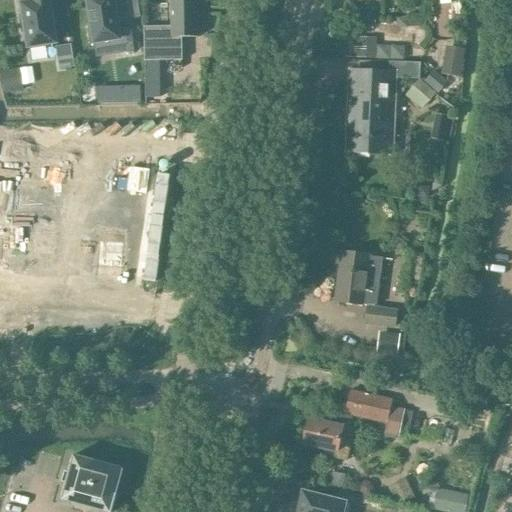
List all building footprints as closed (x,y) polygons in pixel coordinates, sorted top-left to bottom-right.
[(24,16),(20,17),(22,33),(26,32),(28,44),(29,47),(56,43),(49,0),(33,0),(34,2),(22,4),(24,16)] [(87,0),(88,3),(90,14),(91,24),(88,25),(91,41),(94,40),(94,43),(95,46),(119,42),(121,54),(134,52),(131,28),(119,30),(114,0),(87,0)] [(155,0),(156,44),(196,43),(194,0),(155,0)] [(0,72),(5,93),(37,85),(31,64),(0,72)] [(395,72),(350,70),(348,117),(352,117),(351,152),(391,154),(394,99),(389,99),(389,85),(394,86),(395,72)] [(160,78),(145,78),(145,98),(161,98),(160,78)] [(47,236),(78,235),(77,220),(47,221),(47,236)] [(381,258),(369,257),(369,256),(341,252),(335,301),(363,305),(363,303),(368,304),(375,305),(377,290),(378,290),(380,274),(379,274),(381,258)] [(375,308),(375,305),(368,304),(366,323),(395,327),(397,311),(375,308)] [(390,408),(392,400),(350,390),(345,414),(387,423),(385,433),(399,436),(405,411),(390,408)] [(343,426),(308,419),(303,445),(338,452),(343,426)] [(106,511),(111,511),(124,470),(73,456),(68,473),(65,472),(63,482),(65,482),(61,499),(106,511)] [(398,504),(415,497),(406,478),(389,486),(398,504)] [(371,483),(366,482),(362,485),(360,490),(363,494),(368,495),(373,492),(374,487),(371,483)] [(465,511),(469,495),(439,489),(435,511),(441,511),(465,511)] [(349,511),(351,504),(303,492),(297,511),(349,511)]
